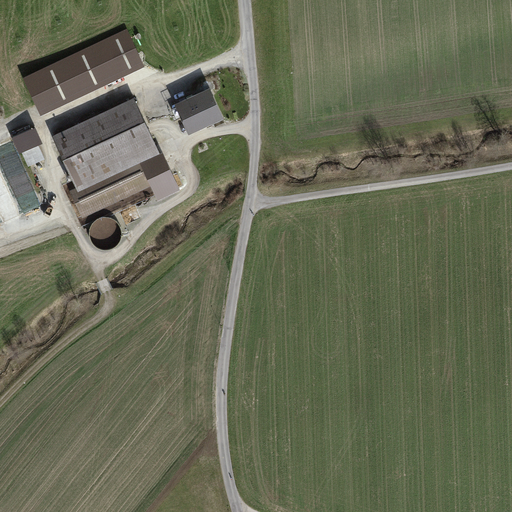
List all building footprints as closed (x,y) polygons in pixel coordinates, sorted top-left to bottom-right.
[(126,32),(27,78),(41,108),(140,62),(126,32)] [(209,88),(176,104),(189,131),(222,116),(209,88)] [(156,146),(134,99),(53,136),(78,188),(72,191),(83,215),(151,183),(158,197),(176,189),(160,154),(141,162),(140,160),(117,171),(114,165),(156,146)] [(29,132),(15,139),(27,165),(41,158),(35,145),(29,132)] [(121,245),(120,221),(103,222),(105,246),(121,245)]
